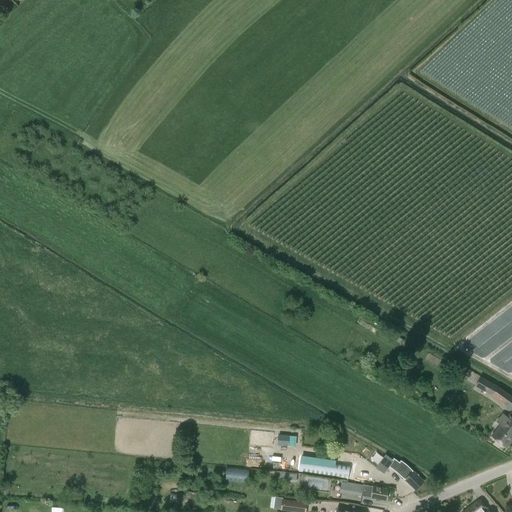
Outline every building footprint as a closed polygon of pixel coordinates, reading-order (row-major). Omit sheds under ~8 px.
[(511,395),(499,386),(481,377),(475,386),(491,396),(511,411),(511,395)] [(511,418),(508,415),(491,435),(506,448),(511,440),(511,418)] [(289,435),(278,434),(277,446),(289,447),(289,435)] [(383,474),(389,461),(378,456),(372,469),(383,474)] [(351,465),(300,457),(299,472),(349,479),(351,465)] [(394,459),(388,466),(396,472),(405,480),(415,490),(424,481),(404,463),(401,461),(399,463),(394,459)] [(247,480),(247,468),(224,467),(224,479),(247,480)] [(280,472),(280,480),(296,481),(296,473),(280,472)] [(353,483),(347,482),(345,494),(364,497),(363,498),(371,500),(371,498),(386,501),(386,500),(388,489),(373,486),(353,483)] [(288,511),(305,511),(307,502),(282,499),(280,511),(288,511)] [(489,511),(487,509),(479,500),(461,511),(489,511)] [(21,502),(20,511),(25,511),(30,511),(31,504),(21,502)]
